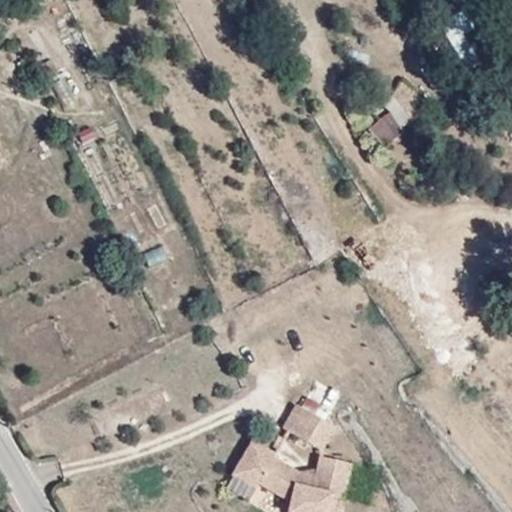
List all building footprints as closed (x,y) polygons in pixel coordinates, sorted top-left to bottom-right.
[(464,12),(441,25),(462,64),(485,52),(464,12)] [(411,107),(422,100),(413,83),(402,91),(411,107)] [(439,129),(430,113),(419,120),(427,135),(439,129)] [(0,156),(13,151),(0,123),(0,156)] [(370,160),(386,149),(373,130),(357,140),(370,160)] [(346,427),(309,405),(296,427),(332,450),(346,427)] [(335,511),(340,497),(352,501),(362,467),(334,458),(326,480),(307,472),(282,459),(286,453),(264,440),(243,471),(267,485),(269,481),(301,500),(297,511),(298,511),(335,511)] [(348,511),(352,501),(340,497),(335,511),(298,511),(297,511),(296,511),(348,511)]
